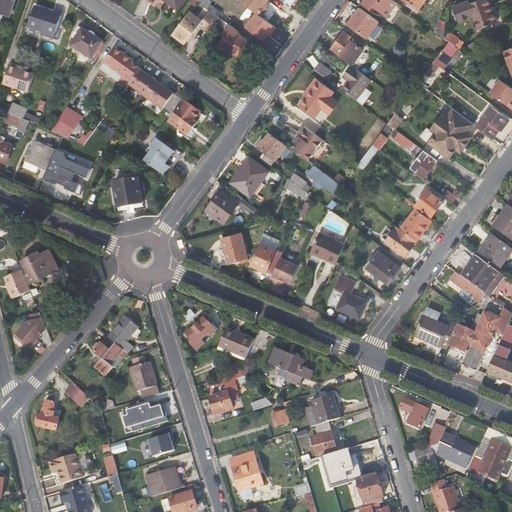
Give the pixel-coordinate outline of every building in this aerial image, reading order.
[(0,0),(0,20),(2,21),(5,13),(11,15),(15,0),(0,0)] [(197,0),(208,8),(213,11),(220,17),(228,22),(232,17),(223,12),(212,3),(213,1),(214,0),(197,0)] [(241,0),(258,13),(264,17),(270,8),(268,7),(266,5),(270,0),(269,0),(241,0)] [(394,16),(401,5),(394,0),(363,0),(362,2),(368,6),(373,0),(394,16)] [(417,9),(423,0),(409,0),(410,1),(409,3),(417,9)] [(477,28),(498,20),(490,0),(475,0),(468,3),(467,1),(453,7),(459,23),(473,17),(477,28)] [(35,6),(27,27),(55,37),(63,14),(35,6)] [(367,37),(379,21),(366,12),(359,6),(347,22),(367,37)] [(198,29),(206,36),(220,17),(213,11),(204,21),(191,11),(175,33),(184,40),(191,30),(195,33),(198,29)] [(264,17),(258,13),(247,27),(265,40),(269,35),(271,32),(273,34),(277,27),(264,17)] [(445,22),(440,19),(435,29),(444,36),(445,28),(443,27),(445,22)] [(238,54),(248,38),(231,24),(225,34),(226,37),(221,44),(238,54)] [(83,27),(72,44),(93,59),(105,40),(83,27)] [(343,29),(330,48),(351,64),(353,65),(364,49),(350,39),(352,36),(343,29)] [(449,31),(445,37),(449,40),(455,45),(460,39),(449,31)] [(449,55),(455,45),(449,40),(433,61),(434,62),(440,67),(444,70),(453,58),(449,55)] [(123,75),(131,81),(141,69),(133,63),(135,61),(116,47),(100,68),(118,81),(123,75)] [(434,62),(427,73),(432,77),(440,67),(434,62)] [(24,70),(18,69),(19,66),(10,63),(3,84),(28,92),(34,74),(24,70)] [(320,63),(315,70),(327,78),(332,72),(320,63)] [(361,104),(377,83),(353,65),(351,64),(345,73),(351,77),(342,90),(347,93),(361,104)] [(141,69),(131,81),(130,84),(147,96),(158,81),(141,69)] [(305,95),(299,104),(315,116),(321,109),(331,95),(334,91),(315,77),(303,93),(305,95)] [(492,92),(511,107),(511,87),(502,80),(492,92)] [(164,109),(175,93),(158,81),(147,96),(147,97),(164,109)] [(189,103),(175,93),(164,109),(161,113),(171,120),(169,121),(188,135),(200,119),(193,114),(195,111),(188,105),(189,103)] [(331,95),(321,109),(329,114),(339,101),(331,95)] [(8,102),(0,98),(0,106),(5,109),(8,102)] [(28,109),(14,103),(14,105),(8,102),(5,109),(8,110),(10,111),(24,117),(27,112),(28,109)] [(401,117),(408,107),(403,103),(388,123),(395,128),(402,118),(401,117)] [(492,138),(493,137),(498,129),(500,131),(509,119),(491,106),(476,125),(476,126),(492,138)] [(82,118),(66,108),(58,121),(53,130),(64,134),(70,137),(74,131),(82,118)] [(428,142),(450,159),(457,149),(462,143),(467,147),(474,136),(470,133),(475,125),(453,108),(447,116),(443,113),(430,129),(435,133),(428,142)] [(25,132),(30,120),(24,117),(10,111),(5,124),(25,132)] [(42,118),(27,112),(24,117),(30,120),(36,122),(40,124),(42,118)] [(295,141),(291,147),(308,160),(324,139),(304,125),(295,137),(297,138),(295,141)] [(137,142),(148,150),(157,136),(147,128),(137,142)] [(382,132),(373,144),(379,148),(380,149),(389,138),(382,132)] [(400,132),(394,139),(401,145),(402,145),(408,149),(410,147),(412,149),(416,144),(407,137),(400,132)] [(257,146),(261,149),(275,159),(286,144),(272,134),(266,143),(262,140),(257,146)] [(180,153),(157,136),(148,150),(150,152),(145,160),(165,174),(180,153)] [(5,141),(0,139),(0,159),(7,163),(14,146),(5,141)] [(26,160),(49,169),(57,150),(35,140),(26,160)] [(457,149),(462,153),(467,147),(462,143),(457,149)] [(373,144),(358,165),(362,168),(364,169),(379,148),(373,144)] [(271,164),(275,159),(261,149),(257,154),(271,164)] [(439,167),(442,163),(428,153),(423,149),(410,166),(425,177),(436,164),(439,167)] [(228,178),(251,195),(269,170),(249,156),(242,166),(238,163),(228,178)] [(322,185),(335,194),(342,185),(341,184),(330,176),(321,169),(314,164),(307,174),(314,179),(322,185)] [(358,165),(353,172),(357,175),(362,168),(358,165)] [(295,172),(290,178),(303,187),(306,182),(307,181),(295,172)] [(114,181),(118,207),(144,202),(140,177),(114,181)] [(302,198),(306,190),(303,187),(290,178),(288,177),(285,185),(302,198)] [(322,185),(314,179),(311,183),(320,189),(322,185)] [(306,182),(303,187),(306,190),(308,191),(311,186),(306,182)] [(224,222),(242,197),(229,187),(225,191),(222,188),(206,208),(224,222)] [(415,205),(431,217),(445,199),(428,187),(415,205)] [(449,190),(444,196),(454,203),(458,197),(449,190)] [(245,199),(241,205),(253,215),(258,209),(245,199)] [(309,202),(304,200),(298,214),(303,216),(309,202)] [(511,240),(511,239),(511,207),(509,205),(499,219),(498,218),(492,225),(511,240)] [(416,207),(400,228),(416,239),(432,219),(416,207)] [(4,219),(0,220),(0,236),(9,234),(4,219)] [(405,255),(416,239),(400,228),(396,225),(385,240),(405,255)] [(320,231),(310,252),(335,264),(337,260),(345,242),(320,231)] [(228,261),(248,256),(242,232),(222,237),(228,261)] [(279,240),(264,233),(250,264),(266,271),(272,273),(280,256),(281,252),(275,250),(279,240)] [(498,270),(511,250),(511,247),(493,233),(477,255),(498,270)] [(388,283),(404,262),(388,250),(371,237),(366,244),(377,252),(366,267),(388,283)] [(60,270),(50,251),(40,256),(42,260),(36,263),(32,257),(22,262),(26,273),(25,273),(29,285),(60,270)] [(40,256),(39,253),(32,257),(36,263),(42,260),(40,256)] [(477,255),(462,275),(484,292),(499,271),(498,270),(477,255)] [(298,264),(280,256),(272,273),(270,277),(278,280),(279,277),(284,279),(290,282),(298,264)] [(266,271),(250,264),(249,266),(265,273),(266,271)] [(14,299),(32,291),(31,288),(29,285),(25,273),(24,270),(5,278),(14,299)] [(473,298),(479,302),(486,293),(484,292),(462,275),(455,271),(449,279),(464,290),(460,296),(469,303),(473,298)] [(506,276),(499,271),(484,292),(486,293),(491,297),(506,276)] [(344,292),(337,308),(360,318),(368,300),(351,293),(357,281),(340,273),(334,287),(344,292)] [(471,328),(458,323),(456,328),(449,345),(467,353),(462,364),(477,371),(494,330),(503,335),(507,325),(511,316),(511,315),(511,312),(500,304),(495,314),(480,308),(479,312),(474,310),(471,318),(475,320),(471,328)] [(427,307),(423,315),(438,322),(442,313),(427,307)] [(48,331),(42,316),(42,315),(40,312),(28,315),(31,321),(27,322),(16,334),(26,344),(33,349),(40,341),(39,340),(48,331)] [(438,322),(423,315),(414,336),(423,340),(440,348),(441,346),(447,349),(449,345),(456,328),(450,325),(449,326),(438,322)] [(108,336),(123,350),(127,353),(132,346),(127,341),(132,335),(136,339),(141,332),(138,329),(138,328),(125,316),(108,336)] [(198,351),(205,344),(201,340),(209,332),(212,335),(216,331),(204,317),(186,333),(192,340),(190,342),(198,351)] [(511,347),(511,326),(507,325),(503,335),(498,346),(511,351),(511,347)] [(218,348),(246,360),(247,358),(254,340),(227,328),(219,348),(218,348)] [(24,346),(26,344),(16,334),(13,337),(24,346)] [(419,350),(423,340),(414,336),(410,346),(419,350)] [(105,376),(112,367),(110,365),(119,354),(122,351),(106,337),(94,351),(101,358),(93,366),(105,376)] [(506,362),(511,351),(498,346),(494,357),(506,362)] [(286,379),(295,356),(276,348),(269,363),(281,368),(278,375),(286,379)] [(123,358),(128,354),(127,353),(123,350),(122,351),(119,354),(123,358)] [(132,360),(134,367),(147,363),(145,356),(132,360)] [(285,380),(299,386),(302,379),(304,379),(309,381),(312,373),(302,368),(305,361),(295,356),(286,379),(285,380)] [(511,364),(506,362),(494,357),(487,372),(511,382),(511,364)] [(143,391),(145,398),(159,394),(156,386),(158,386),(150,362),(147,363),(134,367),(130,368),(138,392),(143,391)] [(244,365),(241,372),(247,379),(249,377),(247,374),(250,367),(244,365)] [(238,389),(248,380),(247,379),(241,372),(234,375),(218,380),(222,393),(209,397),(215,415),(234,410),(229,392),(238,389)] [(90,398),(74,383),(65,393),(81,407),(90,398)] [(94,394),(90,398),(98,405),(101,400),(94,394)] [(319,424),(328,421),(341,417),(333,394),(312,401),(319,424)] [(266,398),(252,403),(254,410),(272,404),(266,398)] [(409,422),(421,427),(429,408),(404,398),(401,406),(413,411),(409,422)] [(43,414),(41,414),(38,426),(57,431),(62,412),(54,410),(56,402),(47,400),(43,414)] [(127,450),(147,443),(144,433),(146,433),(141,417),(140,413),(135,415),(133,409),(120,413),(122,418),(117,420),(127,450)] [(279,410),(271,413),(274,427),(287,423),(284,415),(281,415),(279,410)] [(328,421),(319,424),(315,425),(318,435),(312,436),(317,456),(337,450),(328,421)] [(436,423),(427,446),(430,445),(440,442),(445,432),(446,427),(436,423)] [(511,436),(494,429),(488,426),(475,457),(467,474),(472,476),(475,471),(497,481),(499,481),(502,475),(508,477),(511,466),(511,436)] [(307,429),(295,433),(297,437),(309,434),(307,429)] [(430,445),(433,453),(436,452),(466,466),(474,447),(453,438),(454,436),(445,432),(440,442),(430,445)] [(356,454),(370,451),(368,442),(354,446),(356,454)] [(438,470),(433,453),(430,445),(427,446),(415,450),(423,475),(438,470)] [(241,491),(251,488),(264,484),(254,451),(230,459),(232,466),(232,467),(240,491),(241,491)] [(83,477),(75,453),(50,461),(53,472),(58,471),(62,484),(83,477)] [(118,474),(113,456),(104,458),(110,477),(118,474)] [(146,476),(153,497),(169,492),(182,488),(175,467),(146,476)] [(62,484),(58,471),(53,472),(57,485),(62,484)] [(358,479),(367,507),(383,502),(381,496),(384,495),(377,473),(358,479)] [(114,481),(115,485),(121,483),(118,474),(110,477),(109,477),(111,482),(114,481)] [(448,511),(462,508),(454,485),(447,487),(443,477),(429,482),(439,511),(448,511)] [(121,483),(115,485),(117,494),(123,492),(121,483)] [(83,485),(62,491),(65,503),(68,502),(70,510),(70,511),(90,511),(88,505),(89,505),(83,485)] [(254,498),(251,488),(241,491),(244,501),(254,498)] [(189,511),(199,509),(193,490),(169,498),(173,511),(189,511)] [(304,494),(309,511),(317,511),(316,509),(311,491),(304,494)] [(391,511),(389,506),(381,509),(379,503),(367,507),(360,509),(360,511),(391,511)]
